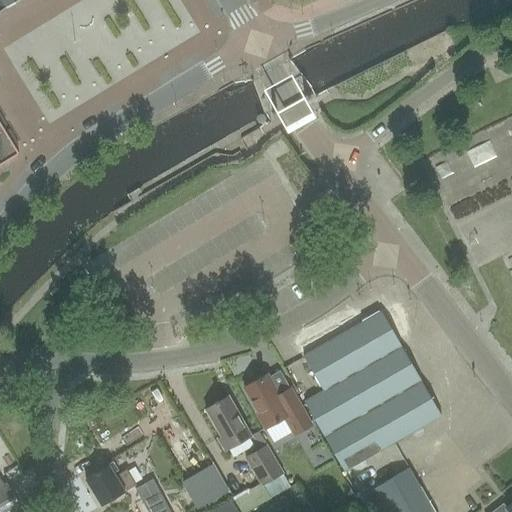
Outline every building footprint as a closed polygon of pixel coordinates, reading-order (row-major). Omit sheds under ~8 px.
[(0,0),(0,13),(21,0),(0,0)] [(40,94),(54,119),(205,33),(186,0),(86,0),(21,37),(31,54),(32,53),(51,88),(40,94)] [(0,165),(4,163),(19,154),(19,153),(18,151),(17,152),(5,132),(6,132),(4,128),(3,129),(0,123),(0,165)] [(481,164),(501,154),(494,139),(474,149),(481,164)] [(324,390),(305,401),(345,471),(442,416),(382,311),(304,356),(324,390)] [(295,435),(312,426),(282,372),(270,378),(268,374),(245,388),(259,412),(257,413),(266,429),(285,418),(295,435)] [(225,451),(252,436),(229,396),(206,409),(222,437),(218,439),(225,451)] [(261,485),(263,484),(271,499),(290,488),(266,445),(245,457),(261,485)] [(102,506),(136,485),(127,470),(116,476),(109,464),(85,479),(102,506)] [(215,465),(202,472),(216,498),(230,491),(215,465)] [(0,504),(12,497),(14,496),(8,485),(5,486),(0,478),(0,504)] [(171,511),(154,480),(137,489),(148,511),(171,511)] [(434,511),(419,485),(398,497),(389,483),(376,490),(388,511),(434,511)] [(248,489),(233,497),(241,511),(248,511),(271,499),(263,484),(261,485),(252,491),(248,489)] [(511,511),(511,503),(507,507),(504,503),(492,511),(511,511)]
